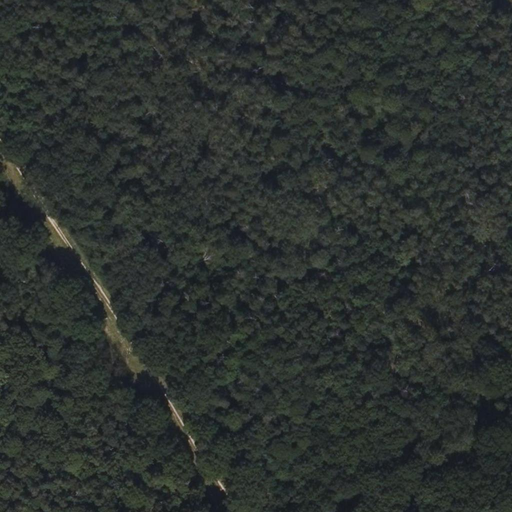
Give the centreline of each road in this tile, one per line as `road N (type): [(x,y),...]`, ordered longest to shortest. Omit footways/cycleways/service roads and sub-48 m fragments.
road 1 (track): [(234,511),(0,137)]
road 2 (track): [(348,511),(511,446)]
